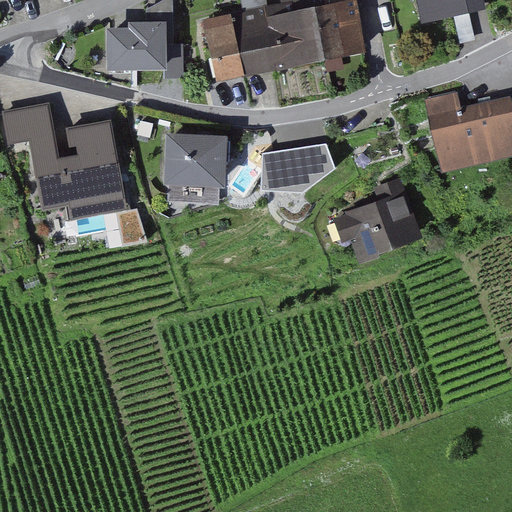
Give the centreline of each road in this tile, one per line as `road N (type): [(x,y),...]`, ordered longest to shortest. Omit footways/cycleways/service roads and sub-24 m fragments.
road 1 (residential): [(0,54),(41,74),(202,115),(259,120),(382,92)]
road 2 (residential): [(382,92),(447,74),(511,43)]
road 3 (residential): [(120,0),(0,49)]
